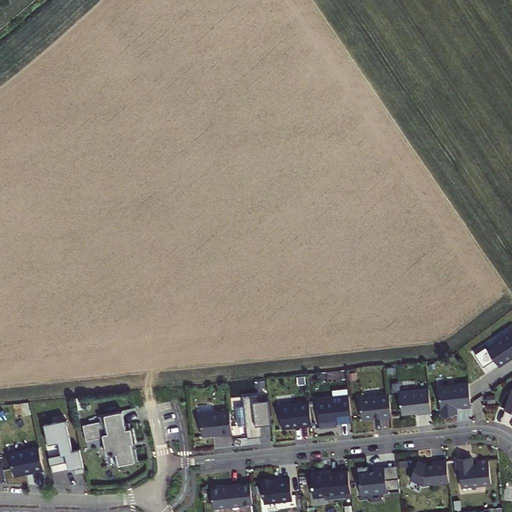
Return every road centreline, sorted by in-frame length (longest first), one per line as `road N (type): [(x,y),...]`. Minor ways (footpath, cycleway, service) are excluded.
road 1 (residential): [(511,441),(472,430),(165,464)]
road 2 (residential): [(0,498),(153,496)]
